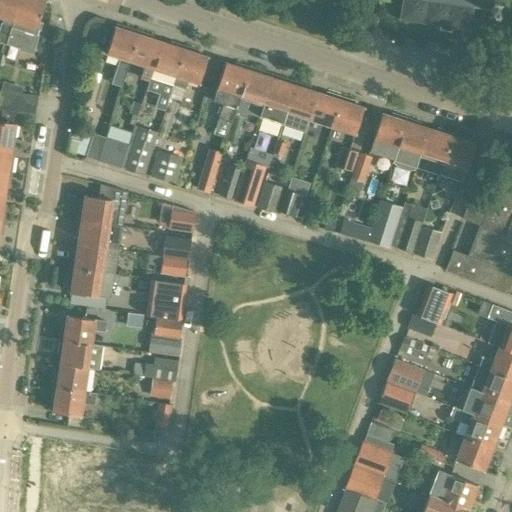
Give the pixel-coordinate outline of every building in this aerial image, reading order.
[(0,0),(0,17),(2,18),(0,25),(0,42),(5,44),(18,0),(0,0)] [(37,23),(44,1),(41,0),(18,0),(5,44),(31,53),(40,24),(37,23)] [(401,0),(399,20),(469,31),(473,7),(489,10),(490,13),(494,14),(496,11),(495,4),(497,0),(492,0),(491,0),(401,0)] [(114,27),(106,54),(119,58),(111,84),(121,87),(129,61),(139,32),(124,27),(123,30),(114,27)] [(139,78),(148,81),(149,78),(152,69),(161,42),(152,39),(153,36),(139,32),(129,61),(143,66),(139,78)] [(172,85),(175,76),(184,46),(170,42),(169,45),(161,42),(152,69),(149,78),(172,85)] [(198,84),(207,57),(198,54),(199,51),(184,46),(175,76),(172,85),(168,97),(180,101),(187,80),(198,84)] [(234,66),(225,63),(212,101),(223,104),(213,134),(226,138),(249,67),(235,63),(234,66)] [(262,104),(271,78),(263,75),(264,72),(249,67),(226,138),(225,141),(236,144),(244,118),(246,119),(251,101),(262,104)] [(281,125),(295,82),(280,77),(279,80),(271,78),(262,104),(258,117),(281,125)] [(308,119),(317,92),(308,90),(309,87),(295,82),(281,125),(304,132),(308,119)] [(0,109),(18,112),(20,94),(0,91),(0,109)] [(331,127),(340,97),(326,92),(325,95),(317,92),(308,119),(331,127)] [(354,134),(363,107),(354,105),(355,102),(340,97),(331,127),(354,134)] [(137,116),(140,104),(133,102),(130,114),(137,116)] [(396,148),(406,118),(391,113),(390,116),(381,114),(369,152),(382,156),(386,144),(396,148)] [(420,123),(406,118),(396,148),(391,163),(395,164),(396,166),(399,168),(406,170),(409,171),(413,169),(414,170),(415,167),(428,128),(419,126),(420,123)] [(15,124),(0,121),(0,146),(11,148),(15,124)] [(127,145),(120,167),(144,174),(157,132),(134,125),(131,136),(130,136),(127,145)] [(438,175),(452,133),(437,128),(436,131),(428,128),(415,167),(438,175)] [(466,137),(452,133),(438,175),(461,182),(474,143),(465,140),(466,137)] [(104,138),(92,134),(85,157),(97,160),(104,138)] [(127,145),(104,138),(97,160),(120,168),(127,145)] [(0,170),(11,172),(13,157),(10,157),(11,148),(0,146),(0,170)] [(266,161),(269,151),(249,146),(246,156),(266,161)] [(352,172),(359,153),(340,146),(333,166),(352,172)] [(221,153),(209,149),(197,188),(209,191),(221,153)] [(181,158),(157,151),(150,176),(174,183),(181,158)] [(359,153),(352,172),(350,179),(363,183),(371,157),(359,153)] [(233,200),(253,207),(266,166),(245,160),(233,200)] [(241,169),(228,165),(218,194),(232,198),(241,169)] [(0,195),(4,196),(5,187),(8,188),(11,172),(0,170),(0,195)] [(511,175),(501,171),(501,170),(500,170),(487,204),(470,198),(462,219),(479,225),(467,256),(453,250),(445,270),(507,294),(511,281),(511,175)] [(258,208),(278,210),(282,183),(262,180),(258,208)] [(77,220),(121,226),(126,192),(100,184),(98,198),(84,196),(82,205),(80,205),(77,220)] [(294,219),(302,195),(286,190),(278,214),(294,219)] [(380,200),(366,241),(389,248),(390,245),(402,207),(380,200)] [(168,229),(192,232),(194,211),(172,205),(168,229)] [(420,222),(407,218),(397,248),(411,252),(420,222)] [(323,229),(333,232),(336,221),(326,219),(323,229)] [(121,226),(77,220),(75,235),(78,236),(77,244),(118,250),(121,226)] [(414,253),(431,259),(439,234),(422,228),(414,253)] [(162,255),(188,259),(190,242),(164,238),(162,255)] [(118,250),(77,244),(75,253),(72,252),(70,267),(114,274),(115,274),(118,250)] [(164,257),(162,273),(185,277),(187,261),(164,257)] [(70,292),(98,296),(110,298),(114,274),(70,267),(68,282),(71,283),(70,292)] [(153,280),(148,314),(178,319),(183,285),(153,280)] [(439,324),(450,294),(427,285),(416,315),(435,323),(439,324)] [(511,312),(491,304),(486,318),(495,321),(487,343),(498,347),(511,352),(511,312)] [(412,314),(407,328),(430,337),(435,323),(416,315),(412,314)] [(106,322),(66,316),(65,325),(62,325),(60,340),(90,344),(92,330),(105,333),(106,322)] [(155,318),(153,334),(179,338),(181,322),(155,318)] [(424,360),(429,346),(402,336),(397,350),(424,360)] [(103,346),(90,344),(60,340),(57,355),(60,355),(59,364),(87,368),(99,370),(103,346)] [(481,355),(477,365),(511,378),(511,352),(498,347),(493,360),(481,355)] [(153,358),(153,365),(145,364),(143,376),(151,378),(151,377),(174,381),(178,362),(153,358)] [(386,382),(410,392),(414,393),(423,370),(395,359),(386,381),(386,382)] [(87,368),(59,364),(58,373),(55,372),(53,387),(83,392),(87,368)] [(511,378),(477,365),(469,388),(474,390),(481,392),(508,403),(511,393),(511,378)] [(151,380),(149,394),(169,398),(172,384),(151,380)] [(378,404),(402,413),(410,392),(386,382),(378,404)] [(94,406),(95,394),(83,392),(53,387),(50,402),(53,403),(52,412),(80,416),(82,404),(94,406)] [(464,401),(461,410),(461,411),(472,415),(500,425),(508,403),(481,392),(474,390),(469,388),(464,401)] [(155,426),(167,428),(171,405),(158,403),(155,426)] [(454,408),(450,417),(468,424),(463,437),(491,447),(500,425),(472,415),(472,416),(454,408)] [(389,413),(380,409),(376,420),(385,424),(389,413)] [(370,423),(366,434),(388,442),(392,431),(370,423)] [(363,442),(354,466),(384,477),(395,481),(404,458),(393,454),(389,452),(393,444),(388,442),(366,434),(363,442)] [(463,437),(455,460),(482,471),(491,447),(463,437)] [(421,444),(417,455),(441,464),(445,454),(421,444)] [(43,454),(43,455),(53,456),(54,449),(44,448),(43,454)] [(53,456),(52,459),(59,460),(60,450),(54,449),(53,456)] [(60,450),(59,460),(65,461),(67,451),(60,450)] [(73,452),(72,462),(79,463),(80,453),(73,452)] [(100,456),(98,466),(105,467),(107,457),(100,456)] [(126,460),(125,466),(135,468),(136,461),(126,460)] [(354,466),(345,489),(346,490),(372,500),(375,501),(384,477),(354,466)] [(433,482),(445,487),(440,498),(468,509),(477,485),(437,470),(433,482)] [(37,471),(34,511),(55,511),(58,473),(37,471)] [(58,473),(55,511),(74,511),(77,474),(58,473)] [(77,474),(74,511),(95,511),(98,476),(77,474)] [(98,476),(95,511),(115,511),(117,477),(98,476)] [(117,477),(115,511),(136,511),(138,478),(117,477)] [(367,511),(372,500),(346,490),(341,503),(338,511),(340,511),(367,511)] [(466,511),(468,509),(440,498),(429,494),(422,511),(466,511)]
